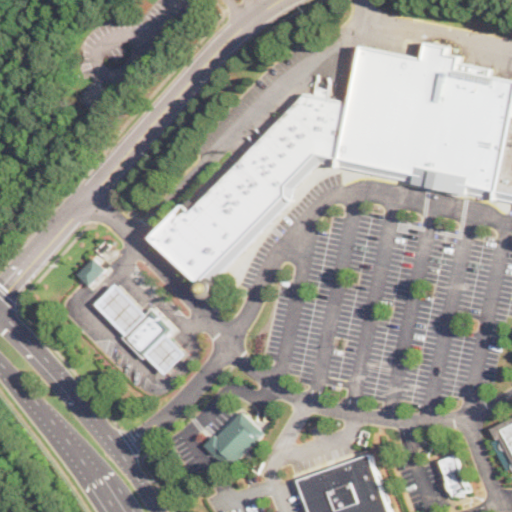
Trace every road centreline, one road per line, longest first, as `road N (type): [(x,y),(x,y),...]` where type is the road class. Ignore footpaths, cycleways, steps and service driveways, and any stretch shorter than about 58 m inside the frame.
road 1 (residential): [(0,293),(253,16),(281,0)]
road 2 (primary): [(160,511),(0,307)]
road 3 (primary): [(0,359),(126,511)]
